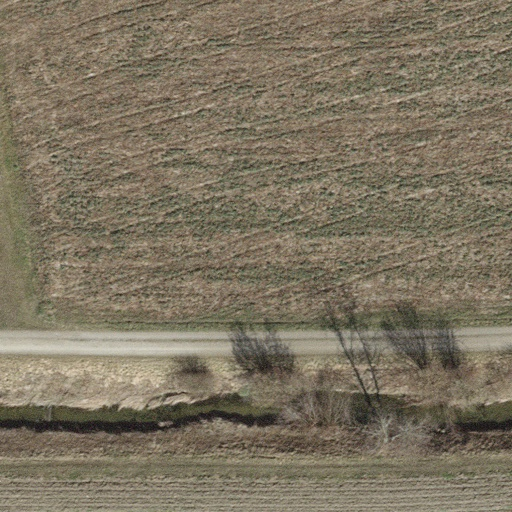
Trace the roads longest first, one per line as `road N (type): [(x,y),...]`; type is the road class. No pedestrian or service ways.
road 1 (track): [(0,349),(511,342)]
road 2 (track): [(0,220),(28,349)]
